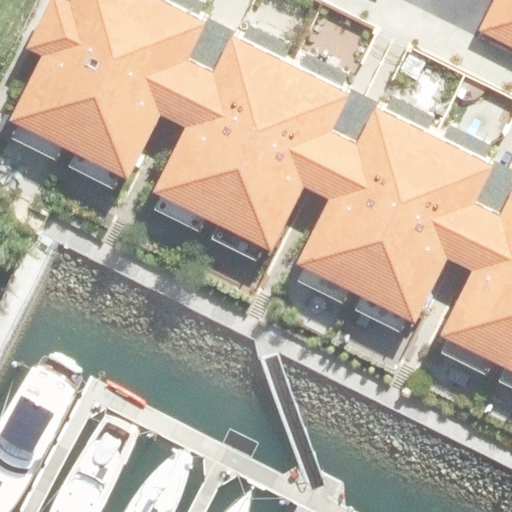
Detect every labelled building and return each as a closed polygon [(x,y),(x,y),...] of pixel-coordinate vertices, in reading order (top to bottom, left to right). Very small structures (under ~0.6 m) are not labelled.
[(203,63),(222,26),(169,0),(84,0),(84,2),(80,0),(68,0),(43,51),(58,57),(25,122),(142,182),(177,114),(190,122),(216,69),(203,63)] [(511,0),(503,0),(489,28),(511,39),(511,0)] [(346,137),(365,98),(248,40),(229,75),(216,69),(190,122),(201,127),(167,194),(287,254),(319,189),(333,196),(359,143),(346,137)] [(333,196),(346,202),(312,268),(428,326),(462,259),(477,266),(503,214),(489,207),(508,172),(391,112),(372,149),(359,143),(333,196)] [(490,272),(458,337),(511,364),(511,218),(503,214),(477,266),(490,272)]
